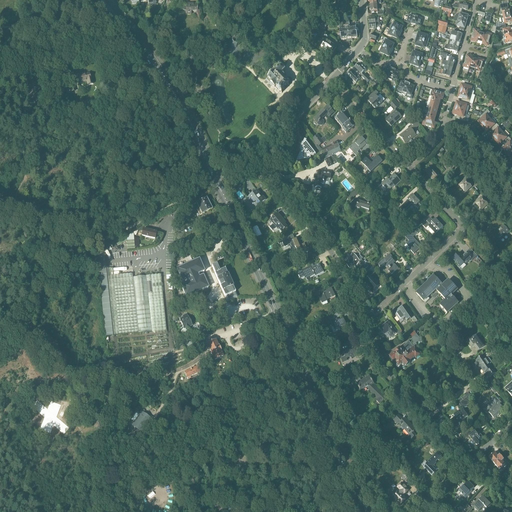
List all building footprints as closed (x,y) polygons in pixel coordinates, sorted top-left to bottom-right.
[(191,12),(199,12),(199,10),(197,10),(197,5),(189,5),(189,3),(186,3),(181,1),(178,8),(186,11),(186,14),(191,14),(191,12)] [(379,4),(370,5),(371,12),(372,12),(374,12),(378,11),(377,8),(379,8),(379,4)] [(503,18),(511,16),(511,15),(511,13),(511,12),(510,10),(509,10),(509,8),(507,9),(507,7),(507,4),(502,5),(501,5),(502,11),(503,18)] [(336,6),(333,6),(334,15),(339,15),(338,13),(342,13),(342,14),(345,13),(345,12),(346,12),(346,8),(346,5),(338,6),(336,6)] [(443,7),(442,12),(442,15),(447,17),(448,13),(451,13),(452,9),(443,7)] [(411,25),(414,25),(416,26),(416,25),(420,26),(421,20),(418,19),(418,18),(413,17),(409,16),(408,23),(411,24),(411,25)] [(511,16),(503,18),(501,18),(502,24),(505,24),(511,22),(511,16),(511,17),(511,16)] [(466,22),(454,19),(454,21),(458,22),(457,26),(460,27),(459,30),(463,31),(466,22)] [(326,23),(318,28),(323,31),(329,23),(326,23)] [(392,30),(401,34),(402,31),(401,30),(402,28),(395,24),(394,24),(393,24),(391,25),(389,29),(392,30)] [(447,27),(439,25),(437,32),(445,34),(447,27)] [(503,31),(505,37),(511,35),(511,30),(511,29),(506,30),(505,27),(500,28),(497,27),(496,31),(499,32),(503,31)] [(348,29),(349,40),(352,40),(352,39),(357,38),(356,28),(348,29)] [(347,41),(349,40),(348,29),(340,30),(341,40),(347,40),(347,41)] [(401,34),(392,30),(389,29),(387,33),(389,35),(397,39),(398,37),(399,37),(401,34)] [(477,43),(480,32),(475,31),(471,41),(477,43)] [(483,44),(486,34),(485,34),(485,35),(480,33),(480,32),(477,43),(477,42),(483,43),(482,44),(483,44)] [(416,40),(428,43),(429,39),(428,37),(427,37),(419,34),(418,37),(417,37),(416,40)] [(486,34),(483,44),(488,46),(491,35),(486,34)] [(333,53),(337,47),(332,44),(333,43),(327,39),(321,48),(328,52),(329,51),(329,52),(330,51),(333,53)] [(381,46),(383,47),(392,52),(394,48),(392,48),(393,45),(390,43),(384,40),(381,46)] [(428,43),(416,40),(415,43),(416,44),(416,46),(424,49),(424,48),(425,48),(427,47),(428,43)] [(390,55),(392,52),(383,47),(380,53),(388,56),(389,54),(390,55)] [(506,54),(508,59),(511,57),(511,48),(505,51),(497,54),(498,57),(506,54)] [(412,55),(411,59),(423,62),(424,58),(423,56),(422,56),(422,55),(414,53),(413,56),(412,55)] [(443,62),(454,65),(455,60),(453,59),(453,58),(447,56),(447,57),(445,57),(444,58),(443,62)] [(468,72),(469,70),(472,58),(467,56),(463,70),(468,72)] [(469,70),(475,72),(478,60),(478,61),(472,59),(473,58),(472,58),(469,70)] [(423,62),(411,59),(410,62),(411,63),(411,65),(419,67),(420,62),(423,62)] [(478,60),(475,72),(475,70),(480,72),(478,79),(482,80),(485,69),(482,68),(484,61),(478,60)] [(282,75),(282,76),(281,75),(286,70),(282,66),(281,66),(278,63),(274,68),(277,71),(275,73),(268,79),(267,80),(271,84),(271,87),(273,88),(275,88),(276,89),(279,93),(282,93),(282,90),(289,83),(290,81),(287,78),(285,79),(284,78),(285,78),(285,77),(285,76),(286,76),(284,74),(284,75),(283,75),(282,75)] [(356,68),(362,74),(366,70),(360,63),(356,68)] [(363,76),(362,74),(356,68),(355,68),(354,68),(353,69),(353,70),(353,71),(352,71),(348,75),(356,83),(362,78),(365,80),(364,81),(367,84),(370,80),(371,80),(366,74),(363,76)] [(388,79),(392,81),(393,78),(397,80),(399,73),(395,72),(395,71),(391,70),(387,69),(385,76),(389,77),(388,79)] [(92,79),(91,80),(89,74),(81,76),(81,74),(76,76),(78,83),(86,81),(87,86),(93,84),(92,79)] [(370,76),(372,79),(375,81),(376,82),(379,79),(373,74),(370,76)] [(397,87),(395,92),(402,95),(406,96),(407,94),(411,95),(414,87),(410,86),(410,85),(406,84),(402,83),(400,87),(397,87)] [(459,90),(459,91),(470,94),(471,91),(473,91),(475,86),(469,85),(468,87),(462,86),(461,88),(460,89),(459,90)] [(384,101),(379,96),(378,97),(376,96),(379,94),(376,91),(371,95),(374,98),(369,102),(375,109),(379,106),(382,103),(384,101)] [(464,99),(464,102),(469,104),(470,104),(472,95),(470,94),(459,91),(459,92),(458,92),(459,93),(459,94),(459,95),(458,98),(464,99)] [(431,97),(442,100),(444,95),(433,92),(431,97)] [(442,100),(431,97),(433,98),(431,103),(439,105),(441,100),(442,100)] [(395,100),(390,105),(395,110),(400,105),(395,100)] [(454,108),(467,112),(468,112),(468,111),(469,109),(469,108),(468,107),(469,104),(464,102),(463,105),(457,103),(456,105),(456,106),(455,106),(455,107),(454,107),(454,108)] [(439,105),(431,103),(429,109),(438,111),(439,105)] [(320,114),(314,120),(318,124),(319,126),(322,126),(324,124),(324,121),(322,120),(325,117),(328,119),(334,112),(332,110),(328,106),(324,110),(323,110),(319,114),(320,114)] [(464,121),(467,112),(454,108),(454,109),(453,110),(454,111),(454,112),(454,115),(459,117),(459,119),(464,121)] [(438,111),(429,109),(428,115),(436,117),(438,111)] [(392,127),(393,126),(402,118),(396,111),(385,120),(392,127)] [(481,128),(482,128),(490,120),(486,116),(490,113),(488,111),(481,117),(483,119),(479,123),(480,125),(480,126),(481,127),(481,128)] [(353,125),(355,123),(351,118),(348,120),(343,114),(335,120),(346,133),(354,127),(353,125)] [(436,117),(428,115),(426,120),(425,120),(436,123),(434,122),(436,117)] [(490,120),(482,128),(482,129),(483,130),(484,130),(485,130),(487,132),(491,128),(493,130),(498,126),(492,119),(490,120)] [(413,131),(420,125),(416,120),(411,123),(413,126),(400,137),(405,144),(416,135),(413,131)] [(436,123),(425,120),(423,125),(434,128),(436,123)] [(494,142),(502,134),(498,130),(500,128),(498,126),(493,130),(495,132),(491,136),(492,138),(492,139),(493,140),(493,141),(494,142)] [(504,141),(505,143),(510,139),(504,132),(502,134),(494,142),(495,143),(496,143),(497,143),(499,145),(504,141)] [(319,146),(323,143),(321,140),(318,136),(313,139),(319,146)] [(365,141),(362,137),(354,145),(353,145),(349,148),(357,157),(360,154),(358,152),(366,144),(367,145),(370,142),(367,139),(365,141)] [(505,155),(506,155),(511,149),(511,141),(510,139),(505,143),(507,145),(503,149),(504,151),(504,152),(505,153),(505,154),(505,155)] [(305,140),(301,150),(297,161),(298,159),(304,159),(304,158),(306,158),(306,160),(311,159),(310,156),(314,155),(316,154),(305,140)] [(326,158),(341,151),(339,148),(340,148),(337,143),(335,144),(332,145),(322,150),(326,158)] [(332,156),(325,160),(328,168),(338,163),(336,161),(336,160),(332,156)] [(370,173),(382,162),(377,156),(370,162),(366,158),(361,162),(370,173)] [(434,180),(439,175),(431,166),(426,171),(434,180)] [(308,171),(300,177),(303,181),(305,184),(305,183),(308,187),(311,185),(313,189),(321,183),(316,175),(313,177),(308,171)] [(395,187),(401,182),(395,175),(389,181),(388,179),(381,184),(383,186),(381,188),(384,191),(386,189),(388,191),(390,188),(391,189),(394,186),(395,187)] [(450,188),(442,179),(437,183),(435,185),(437,187),(439,185),(445,192),(450,188)] [(466,193),(472,187),(466,180),(460,186),(466,193)] [(379,182),(369,191),(371,194),(381,184),(379,182)] [(322,189),(314,195),(322,206),(328,201),(330,204),(334,201),(332,198),(330,200),(325,194),(328,192),(325,188),(322,190),(322,189)] [(251,202),(247,206),(251,211),(256,208),(266,200),(263,196),(262,197),(257,191),(248,198),(251,202)] [(356,191),(346,198),(349,201),(358,194),(356,191)] [(412,204),(415,207),(416,206),(418,209),(421,206),(419,203),(420,203),(419,202),(420,201),(418,198),(417,199),(413,195),(408,200),(409,200),(402,207),(400,209),(403,212),(405,210),(412,204)] [(366,197),(365,203),(362,203),(362,202),(355,200),(354,205),(352,205),(351,210),(357,212),(358,208),(360,209),(361,208),(369,210),(371,206),(373,206),(375,199),(366,197)] [(482,210),(488,205),(482,198),(476,204),(482,210)] [(202,215),(212,210),(207,199),(197,204),(197,205),(195,206),(200,216),(202,214),(202,215)] [(400,215),(394,208),(389,212),(396,220),(400,215)] [(285,229),(288,227),(282,221),(283,220),(278,214),(270,220),(278,229),(279,229),(282,232),(284,230),(285,230),(286,229),(285,229)] [(443,227),(435,219),(433,221),(430,219),(431,218),(430,218),(426,223),(425,222),(423,223),(422,224),(426,229),(426,228),(428,226),(436,234),(443,227)] [(500,240),(509,232),(504,226),(494,235),(495,236),(492,239),(497,245),(501,242),(500,240)] [(413,228),(404,236),(409,241),(406,244),(411,250),(410,250),(414,254),(420,249),(419,248),(421,246),(413,238),(418,234),(413,228)] [(155,239),(156,232),(143,229),(142,236),(155,239)] [(349,237),(349,238),(347,240),(349,243),(352,240),(358,235),(356,232),(349,237)] [(304,253),(308,252),(304,244),(301,245),(299,241),(297,242),(296,239),(291,242),(292,244),(290,245),(292,250),(296,248),(298,252),(303,250),(304,253)] [(391,244),(387,247),(392,253),(396,249),(393,247),(391,244)] [(344,262),(347,265),(354,260),(354,261),(360,255),(361,254),(359,252),(360,251),(359,251),(356,248),(351,253),(353,254),(344,262)] [(463,256),(460,253),(459,254),(457,254),(456,254),(455,255),(455,256),(455,258),(453,259),(461,267),(464,264),(465,265),(473,258),(468,253),(464,256),(463,256)] [(354,260),(347,265),(351,269),(355,265),(356,267),(355,267),(356,268),(358,271),(358,270),(361,273),(366,269),(359,262),(363,259),(362,258),(360,255),(354,261),(354,260)] [(389,255),(378,265),(381,268),(384,265),(388,269),(389,268),(390,269),(388,271),(392,275),(399,269),(395,265),(394,266),(393,264),(395,262),(391,258),(392,258),(389,255)] [(183,267),(177,270),(182,281),(186,280),(188,283),(181,286),(186,298),(192,295),(191,294),(202,290),(202,291),(208,288),(203,276),(199,278),(197,275),(204,272),(199,260),(193,263),(194,263),(183,268),(183,267)] [(227,301),(237,297),(235,293),(235,292),(233,287),(233,286),(228,275),(225,269),(220,271),(217,264),(212,266),(215,273),(219,283),(221,287),(225,297),(227,301)] [(311,268),(311,267),(303,271),(302,271),(300,272),(300,273),(298,274),(301,279),(305,277),(306,279),(308,282),(311,280),(310,277),(314,275),(315,277),(324,272),(319,264),(311,268)] [(371,267),(366,272),(370,277),(376,272),(371,267)] [(160,275),(146,276),(132,278),(132,274),(113,276),(112,269),(106,269),(106,274),(100,275),(106,337),(153,332),(153,335),(166,334),(160,275)] [(434,276),(431,279),(429,277),(426,279),(428,282),(429,282),(417,294),(424,301),(426,303),(430,299),(428,298),(436,290),(446,301),(441,306),(448,314),(459,303),(452,296),(458,290),(449,281),(443,286),(434,276)] [(372,277),(364,284),(373,293),(381,285),(379,284),(376,280),(372,277)] [(327,300),(335,296),(332,288),(323,293),(324,295),(319,297),(322,304),(327,301),(327,300)] [(472,298),(468,301),(470,302),(473,307),(473,308),(477,305),(472,298)] [(407,321),(411,318),(403,307),(395,313),(401,323),(404,321),(405,322),(407,321)] [(183,316),(184,318),(180,319),(181,321),(184,329),(185,329),(186,331),(190,329),(189,327),(192,326),(188,318),(186,314),(183,316)] [(347,326),(344,318),(343,318),(344,319),(338,321),(337,320),(332,322),(331,322),(333,327),(331,328),(334,334),(342,330),(341,328),(346,325),(347,326)] [(391,337),(397,333),(393,327),(392,328),(388,322),(380,328),(385,335),(388,332),(391,337)] [(419,337),(417,335),(419,333),(416,330),(410,334),(413,338),(414,345),(413,346),(410,342),(402,347),(401,347),(400,348),(400,349),(395,353),(396,353),(392,356),(391,357),(391,359),(393,362),(395,362),(394,363),(397,366),(398,366),(399,365),(401,367),(404,368),(406,366),(410,363),(409,362),(415,357),(416,359),(420,356),(415,348),(417,346),(417,343),(422,342),(421,336),(420,337),(419,337)] [(477,353),(489,344),(486,346),(481,341),(477,335),(480,333),(480,332),(466,343),(467,342),(472,348),(470,349),(474,346),(478,352),(477,353)] [(218,346),(215,341),(208,344),(210,350),(212,355),(215,360),(223,357),(220,351),(221,351),(218,346)] [(343,362),(361,354),(357,347),(349,351),(348,349),(343,352),(344,354),(340,356),(343,362)] [(486,360),(483,356),(476,361),(485,373),(487,371),(491,376),(496,373),(492,367),(492,368),(489,364),(491,363),(491,362),(489,359),(488,358),(486,360)] [(198,366),(184,372),(187,379),(187,378),(188,379),(191,378),(190,377),(201,372),(198,366)] [(357,384),(361,392),(368,388),(370,389),(369,389),(378,398),(376,401),(380,404),(382,402),(387,397),(383,394),(373,385),(374,384),(374,383),(372,383),(372,382),(372,381),(370,376),(361,381),(359,377),(357,374),(350,378),(349,377),(347,379),(349,383),(354,380),(357,384)] [(497,391),(489,381),(486,383),(495,393),(497,391)] [(467,407),(471,403),(469,400),(467,398),(459,404),(463,409),(454,416),(455,417),(451,420),(456,427),(459,425),(460,425),(461,427),(465,424),(463,421),(468,417),(464,410),(467,407)] [(494,419),(504,410),(501,407),(503,406),(497,399),(493,402),(495,404),(492,407),(491,405),(487,408),(490,412),(489,413),(494,419)] [(37,400),(31,406),(42,418),(38,428),(50,433),(53,425),(64,434),(70,427),(59,416),(63,405),(51,401),(48,409),(37,400)] [(141,432),(151,418),(142,412),(132,426),(141,432)] [(414,433),(417,430),(405,418),(403,420),(399,415),(393,420),(398,425),(399,424),(401,426),(399,428),(399,430),(400,432),(402,431),(404,429),(409,434),(408,435),(411,439),(416,435),(414,433)] [(479,444),(479,443),(482,440),(478,436),(475,432),(469,436),(472,440),(471,440),(472,441),(469,443),(473,448),(476,445),(477,445),(479,444)] [(439,461),(442,458),(438,453),(423,467),(432,476),(437,472),(432,467),(436,463),(435,463),(438,460),(439,461)] [(499,470),(505,465),(502,462),(504,460),(499,456),(498,457),(495,453),(489,459),(499,470)] [(413,476),(417,474),(412,467),(408,470),(413,476)] [(474,488),(471,484),(468,482),(462,488),(461,488),(458,491),(461,494),(461,495),(460,496),(464,500),(468,496),(472,492),(471,491),(474,488)] [(407,499),(403,495),(404,494),(405,494),(409,490),(402,484),(398,488),(401,490),(400,492),(399,491),(398,492),(397,491),(395,491),(392,494),(392,496),(394,497),(393,498),(401,505),(407,499)] [(489,503),(483,497),(473,506),(478,511),(484,506),(487,508),(488,507),(489,508),(492,505),(489,502),(489,503)]
